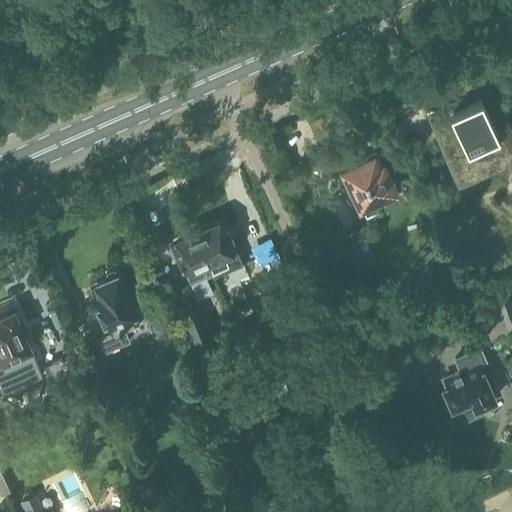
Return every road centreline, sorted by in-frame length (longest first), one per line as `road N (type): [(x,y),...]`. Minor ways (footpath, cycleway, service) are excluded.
road 1 (track): [(411,511),(223,77)]
road 2 (primary): [(0,175),(396,0)]
